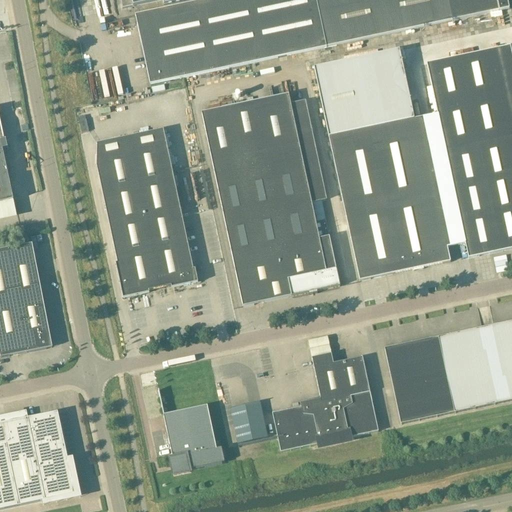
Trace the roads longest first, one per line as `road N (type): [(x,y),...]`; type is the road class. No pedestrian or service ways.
road 1 (unclassified): [(91,371),(511,283)]
road 2 (unclassified): [(91,371),(17,0)]
road 3 (unknown): [(31,216),(0,55)]
road 4 (unclassified): [(120,511),(91,371)]
